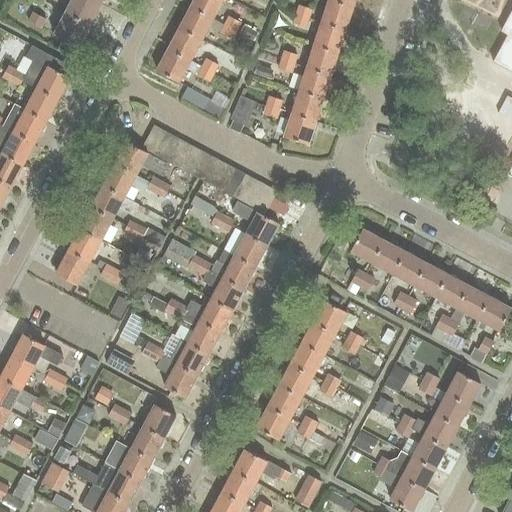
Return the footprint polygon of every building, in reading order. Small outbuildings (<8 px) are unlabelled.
[(94,0),(71,0),(65,12),(89,25),(101,4),(94,0)] [(213,20),(223,0),(195,0),(191,8),(213,20)] [(337,0),(329,0),(324,18),(348,26),(355,5),(337,0)] [(297,15),(311,20),(313,11),(300,7),(297,15)] [(221,24),(213,20),(191,8),(180,29),(202,41),(209,28),(217,33),(221,24)] [(511,11),(501,33),(508,36),(493,63),(511,73),(511,167),(507,177),(511,179),(511,11)] [(65,12),(53,34),(78,47),(89,25),(65,12)] [(33,13),(28,22),(42,29),(47,20),(33,13)] [(308,29),(311,20),(297,15),(294,25),(308,29)] [(229,17),(225,25),(238,32),(242,24),(229,17)] [(324,18),(315,45),(339,52),(348,26),(324,18)] [(225,25),(220,34),(233,40),(238,32),(225,25)] [(180,29),(169,51),(191,62),(202,41),(180,29)] [(315,45),(308,65),(332,73),(339,52),(315,45)] [(24,81),(37,88),(58,99),(74,69),(34,47),(27,59),(34,62),(24,81)] [(169,51),(158,70),(180,82),(191,62),(169,51)] [(302,57),(288,52),(285,61),(299,66),(302,57)] [(219,65),(207,59),(202,67),(215,74),(219,65)] [(285,61),(282,70),(296,75),(299,66),(285,61)] [(12,82),(18,70),(8,65),(2,77),(12,82)] [(308,65),(302,86),(326,94),(332,73),(308,65)] [(202,67),(198,76),(210,82),(215,74),(202,67)] [(258,67),(256,73),(271,78),(273,73),(258,67)] [(18,70),(12,82),(20,86),(27,74),(18,70)] [(302,86),(293,112),(317,120),(326,94),(302,86)] [(47,120),(58,99),(37,88),(26,109),(47,120)] [(511,100),(506,97),(497,114),(511,122),(511,100)] [(284,102),(271,98),(269,104),(282,109),(284,102)] [(208,100),(202,111),(219,120),(225,108),(208,100)] [(269,104),(265,116),(278,120),(282,109),(269,104)] [(47,120),(26,109),(26,110),(15,105),(3,127),(34,143),(47,120)] [(309,144),(317,120),(293,112),(285,136),(309,144)] [(0,125),(0,124),(3,120),(0,118),(0,152),(23,165),(34,143),(3,127),(0,125)] [(232,121),(229,129),(240,134),(244,126),(232,121)] [(155,127),(149,138),(143,149),(155,156),(167,133),(155,127)] [(165,161),(177,139),(167,133),(155,156),(165,161)] [(175,167),(187,144),(177,139),(165,161),(175,167)] [(115,165),(137,177),(142,167),(163,178),(169,165),(127,143),(115,165)] [(185,172),(197,150),(187,144),(175,167),(185,172)] [(195,177),(207,155),(197,150),(185,172),(195,177)] [(0,182),(10,188),(23,165),(0,152),(0,182)] [(205,183),(217,160),(207,155),(195,177),(205,183)] [(215,188),(227,166),(217,160),(205,183),(215,188)] [(150,184),(137,177),(115,165),(104,187),(125,198),(132,186),(145,193),(150,184)] [(225,193),(237,171),(227,166),(215,188),(225,193)] [(235,199),(247,176),(237,171),(225,193),(235,199)] [(245,204),(257,182),(247,176),(235,199),(245,204)] [(157,194),(163,182),(154,178),(148,190),(157,194)] [(0,207),(10,188),(0,182),(0,207)] [(163,182),(157,194),(166,199),(172,187),(163,182)] [(255,210),(267,187),(257,182),(245,204),(255,210)] [(125,199),(125,198),(104,187),(92,209),(113,220),(119,209),(134,217),(139,206),(125,199)] [(255,210),(266,215),(278,193),(267,187),(255,210)] [(214,207),(196,197),(191,206),(194,208),(191,213),(202,219),(205,214),(215,219),(219,213),(214,207)] [(268,247),(271,241),(280,225),(238,203),(232,214),(253,224),(247,236),(268,247)] [(101,241),(113,220),(92,209),(80,230),(101,241)] [(221,229),(227,218),(219,213),(212,225),(221,229)] [(227,218),(221,229),(230,234),(236,223),(227,218)] [(133,239),(140,227),(130,222),(124,234),(133,239)] [(140,227),(133,239),(141,243),(144,237),(148,231),(140,227)] [(144,237),(141,243),(158,252),(166,238),(149,229),(148,231),(144,237)] [(90,264),(101,241),(80,230),(69,252),(90,264)] [(364,231),(352,252),(373,264),(385,242),(364,231)] [(257,269),(268,247),(247,236),(236,258),(257,269)] [(385,242),(373,264),(394,275),(406,253),(385,242)] [(192,262),(195,256),(171,244),(168,250),(192,262)] [(189,268),(192,262),(168,250),(164,257),(187,270),(189,268)] [(78,286),(90,264),(69,252),(57,274),(78,286)] [(229,268),(223,279),(245,290),(257,269),(236,258),(224,252),(219,263),(229,268)] [(406,253),(394,275),(415,287),(427,265),(406,253)] [(198,273),(204,261),(196,257),(195,256),(192,262),(189,268),(198,273)] [(210,272),(213,266),(204,261),(198,273),(206,277),(210,272)] [(100,262),(98,267),(104,271),(107,266),(100,262)] [(427,265),(415,287),(437,298),(449,276),(427,265)] [(110,282),(116,270),(107,266),(104,271),(101,277),(110,282)] [(116,270),(110,282),(118,286),(124,275),(116,270)] [(367,275),(358,271),(347,291),(356,296),(360,288),(367,275)] [(206,277),(203,283),(217,291),(212,301),(233,312),(245,290),(223,279),(218,276),(213,273),(210,272),(206,277)] [(376,280),(367,275),(360,288),(369,293),(376,280)] [(458,310),(470,287),(449,276),(437,298),(458,310)] [(479,321),(491,299),(470,287),(458,310),(452,321),(461,325),(467,314),(479,321)] [(403,309),(410,296),(403,292),(396,305),(403,309)] [(410,319),(419,301),(410,296),(403,309),(401,314),(410,319)] [(165,312),(168,306),(154,298),(151,304),(165,312)] [(181,305),(174,316),(183,321),(186,315),(221,334),(233,312),(212,301),(207,298),(202,307),(192,302),(188,309),(181,305)] [(479,321),(490,327),(500,332),(511,311),(511,310),(491,299),(479,321)] [(165,312),(174,316),(181,305),(172,300),(171,300),(168,306),(165,312)] [(326,302),(314,323),(337,335),(348,314),(326,302)] [(114,307),(110,314),(120,319),(124,313),(114,307)] [(138,342),(149,320),(136,313),(125,335),(138,342)] [(193,331),(186,344),(210,356),(221,334),(186,315),(183,321),(181,325),(193,331)] [(438,328),(455,337),(461,325),(452,321),(444,316),(438,328)] [(314,323),(303,344),(325,356),(337,335),(314,323)] [(346,340),(360,348),(365,337),(352,330),(346,340)] [(64,357),(46,347),(24,336),(12,359),(33,370),(40,357),(58,367),(64,357)] [(494,344),(485,339),(478,351),(488,356),(494,344)] [(355,356),(360,348),(346,340),(342,349),(355,356)] [(198,378),(210,356),(186,344),(181,341),(170,363),(177,367),(198,378)] [(151,360),(157,348),(148,343),(142,355),(151,360)] [(303,344),(291,366),(314,378),(325,356),(303,344)] [(133,371),(139,357),(118,348),(112,362),(133,371)] [(157,348),(151,360),(160,364),(166,353),(157,348)] [(22,391),(33,370),(12,359),(0,380),(47,405),(47,404),(22,391)] [(291,366),(280,387),(302,399),(314,378),(291,366)] [(409,374),(395,366),(384,386),(399,394),(409,374)] [(187,399),(198,378),(177,367),(165,388),(187,399)] [(413,377),(423,382),(435,389),(440,380),(418,368),(413,377)] [(53,388),(59,376),(52,372),(44,383),(53,388)] [(470,407),(482,386),(459,373),(447,395),(470,407)] [(59,376),(53,388),(61,392),(68,381),(59,376)] [(324,384),(336,391),(341,382),(329,376),(324,384)] [(42,414),(47,405),(0,380),(0,381),(0,408),(9,414),(16,402),(31,410),(32,408),(42,414)] [(423,382),(418,390),(431,396),(435,389),(423,382)] [(332,398),(336,391),(324,384),(320,391),(332,398)] [(280,387),(268,408),(291,420),(302,399),(280,387)] [(114,395),(102,388),(95,400),(107,407),(114,395)] [(459,428),(470,407),(447,395),(436,416),(459,428)] [(380,399),(375,410),(389,417),(394,406),(380,399)] [(118,422),(124,411),(115,406),(109,418),(118,422)] [(165,440),(177,418),(156,406),(144,429),(165,440)] [(0,434),(0,431),(9,414),(0,408),(0,436),(9,441),(10,440),(0,434)] [(268,408),(257,429),(279,441),(291,420),(268,408)] [(127,427),(130,421),(133,415),(124,411),(118,422),(127,427)] [(305,416),(300,425),(313,431),(317,423),(305,416)] [(413,431),(418,422),(406,416),(401,425),(413,431)] [(447,449),(459,428),(436,416),(430,427),(418,421),(418,422),(413,431),(415,432),(425,437),(447,449)] [(300,425),(296,432),(319,445),(323,437),(313,431),(300,425)] [(415,432),(413,431),(401,425),(396,433),(410,441),(415,432)] [(153,461),(165,440),(144,429),(132,450),(153,461)] [(70,431),(65,442),(76,448),(81,438),(82,437),(70,431)] [(378,440),(361,432),(354,445),(372,454),(378,440)] [(0,447),(4,450),(9,441),(0,436),(0,447)] [(52,436),(46,447),(52,451),(58,439),(56,438),(52,436)] [(18,453),(24,442),(15,437),(9,449),(18,453)] [(436,470),(447,449),(425,437),(414,458),(436,470)] [(24,442),(18,453),(27,458),(33,447),(24,442)] [(142,483),(153,461),(132,450),(118,443),(106,464),(121,472),(142,483)] [(66,465),(72,453),(62,447),(55,459),(66,465)] [(246,450),(234,472),(257,484),(262,474),(275,481),(276,478),(288,485),(293,476),(246,450)] [(353,452),(349,460),(358,464),(362,456),(353,452)] [(436,470),(414,458),(405,453),(401,460),(395,464),(390,461),(385,470),(402,479),(425,491),(436,470)] [(382,457),(377,466),(385,470),(390,461),(382,457)] [(142,483),(121,472),(106,464),(99,478),(78,467),(74,475),(95,486),(130,505),(142,483)] [(51,465),(41,484),(56,492),(67,473),(51,465)] [(377,466),(373,474),(381,478),(385,470),(377,466)] [(411,511),(413,511),(425,491),(402,479),(385,470),(381,478),(380,480),(397,489),(391,501),(411,511)] [(223,493),(245,505),(255,487),(257,484),(234,472),(223,493)] [(18,485),(17,488),(29,494),(36,481),(27,476),(24,475),(18,485)] [(309,476),(295,502),(309,509),(322,484),(309,476)] [(1,485),(0,486),(0,498),(3,500),(9,489),(1,485)] [(90,511),(126,511),(130,505),(95,486),(84,508),(90,511)] [(241,511),(245,505),(223,493),(212,511),(241,511)] [(258,511),(272,511),(273,510),(260,503),(256,511),(258,511)]
